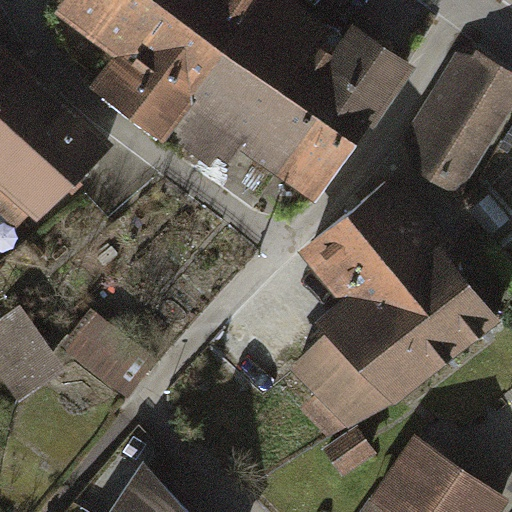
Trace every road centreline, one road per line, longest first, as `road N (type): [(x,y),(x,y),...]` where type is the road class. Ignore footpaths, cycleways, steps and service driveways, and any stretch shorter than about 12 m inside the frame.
road 1 (residential): [(34,0),(33,32),(78,94),(290,247)]
road 2 (residential): [(290,247),(146,399),(243,511)]
road 3 (residential): [(468,6),(383,148),(290,247)]
